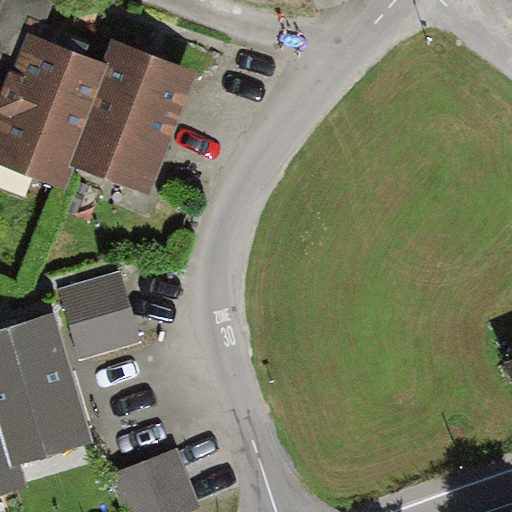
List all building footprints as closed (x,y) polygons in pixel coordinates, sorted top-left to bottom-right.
[(102,67),(30,36),(0,108),(0,164),(70,193),(78,174),(73,172),(111,70),(102,67)] [(151,200),(196,76),(111,45),(102,67),(111,70),(73,172),(78,174),(151,200)] [(123,273),(60,292),(80,361),(144,342),(123,273)] [(0,442),(8,469),(24,465),(91,445),(54,318),(0,334),(0,442)] [(0,442),(0,498),(31,490),(24,465),(8,469),(0,442)] [(179,452),(111,476),(123,511),(197,511),(200,511),(179,452)]
